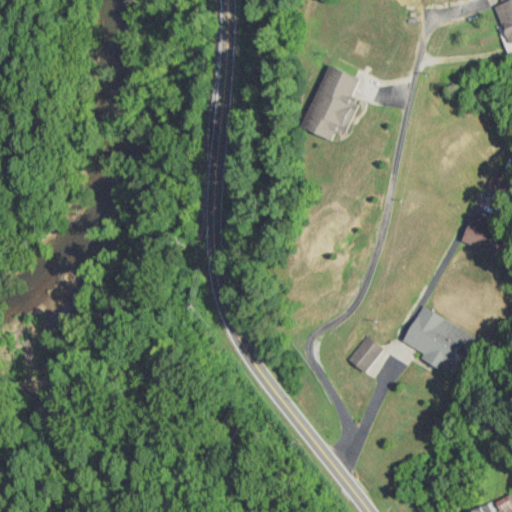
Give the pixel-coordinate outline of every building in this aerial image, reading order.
[(511,43),(511,0),(499,0),(501,5),(492,8),(507,45),(511,43)] [(362,80),(324,63),(297,127),(327,140),(331,130),(339,134),(362,80)] [(460,239),(492,255),(502,235),(471,219),(460,239)] [(453,375),(474,336),(420,306),(402,341),(424,353),(421,358),(453,375)] [(382,349),(366,337),(348,360),(364,372),(382,349)] [(511,511),(511,496),(463,511),(511,511)]
